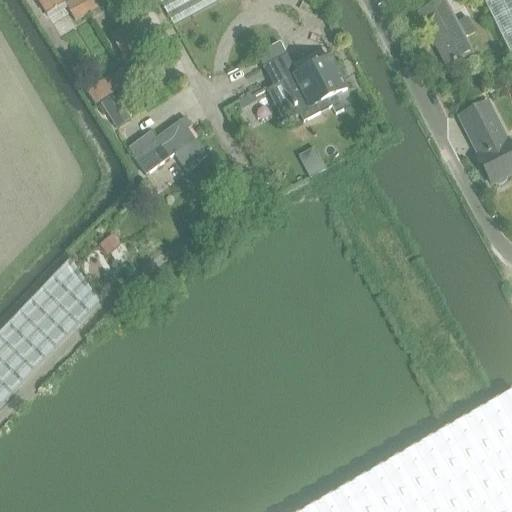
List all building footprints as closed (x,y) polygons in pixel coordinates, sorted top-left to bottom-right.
[(36,0),(49,21),(66,11),(64,7),(59,0),(36,0)] [(97,0),(75,0),(64,7),(66,11),(74,23),(102,7),(97,0)] [(511,0),(481,0),(511,60),(511,0)] [(473,57),(465,40),(472,36),(464,22),(457,26),(444,2),(418,16),(447,70),(473,57)] [(128,23),(110,34),(124,56),(141,45),(128,23)] [(328,27),(335,42),(342,38),(335,24),(328,27)] [(279,45),(257,56),(263,69),(286,57),(279,45)] [(347,93),(331,61),(322,66),(321,64),(316,66),(317,69),(297,79),(286,57),(263,69),(262,69),(272,89),(283,84),(294,105),(291,106),(294,111),(295,110),(303,125),(333,110),(329,102),(347,93)] [(127,67),(85,92),(94,107),(135,82),(127,67)] [(100,106),(97,108),(102,116),(106,114),(116,130),(131,121),(115,96),(100,106)] [(511,176),(511,149),(508,142),(507,143),(488,105),(459,120),(479,157),(478,158),(493,186),(495,185),(496,187),(499,187),(501,186),(504,185),(506,183),(508,181),(507,179),(511,176)] [(150,134),(128,150),(134,157),(131,159),(145,178),(173,158),(187,177),(207,159),(180,123),(155,141),(150,134)] [(322,165),(306,174),(309,180),(325,172),(322,165)] [(111,236),(99,247),(107,257),(120,247),(111,236)] [(0,408),(99,305),(69,261),(0,333),(0,408)] [(511,511),(511,394),(488,408),(305,511),(511,511)]
